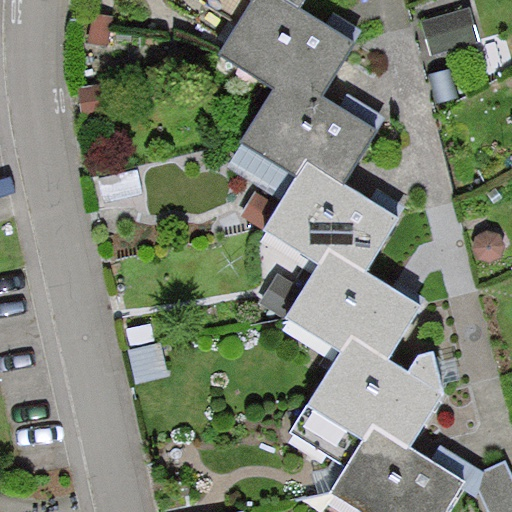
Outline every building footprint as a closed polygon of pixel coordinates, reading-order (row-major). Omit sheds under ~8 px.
[(294,12),(274,0),(247,0),(223,41),(279,75),(314,96),(346,44),(294,12)] [(301,0),(274,0),(294,12),(301,0)] [(462,3),(414,17),(423,48),(471,34),(462,3)] [(314,96),(279,75),(244,132),(299,165),(335,187),(370,130),(314,96)] [(335,187),(299,165),(267,219),(320,251),(356,274),(389,220),(335,187)] [(356,274),(320,251),(285,308),(338,340),(378,364),(412,308),(356,274)] [(378,364),(338,340),(281,432),(340,468),(366,424),(405,447),(435,399),(426,351),(396,373),(378,364)] [(366,424),(340,468),(332,481),(382,511),(437,511),(457,479),(405,447),(366,424)] [(511,511),(511,479),(505,467),(474,484),(489,511),(511,511)]
